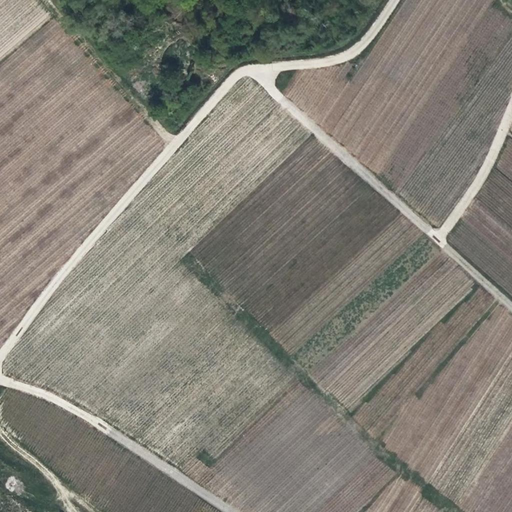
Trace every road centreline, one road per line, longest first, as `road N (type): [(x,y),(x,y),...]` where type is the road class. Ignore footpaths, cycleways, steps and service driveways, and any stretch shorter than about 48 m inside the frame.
road 1 (track): [(395,0),(345,56),(239,70),(0,353)]
road 2 (track): [(239,70),(511,307)]
road 3 (track): [(236,511),(142,444),(0,377)]
road 4 (track): [(440,241),(511,109)]
